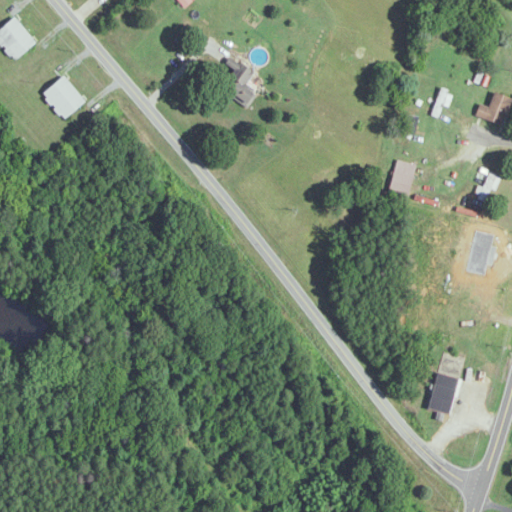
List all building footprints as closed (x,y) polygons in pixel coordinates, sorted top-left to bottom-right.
[(36,42),(13,17),(0,28),(0,44),(15,61),(36,42)] [(258,73),(225,57),(210,88),(243,104),(258,73)] [(42,94),(64,119),(85,101),(63,76),(42,94)] [(474,116),(500,128),(511,100),(495,92),(488,108),(479,104),(474,116)] [(414,137),(417,118),(406,116),(403,134),(414,137)] [(408,197),(416,165),(397,160),(388,191),(408,197)] [(487,202),(499,177),(489,172),(477,197),(487,202)] [(427,408),(448,414),(457,377),(437,372),(427,408)]
